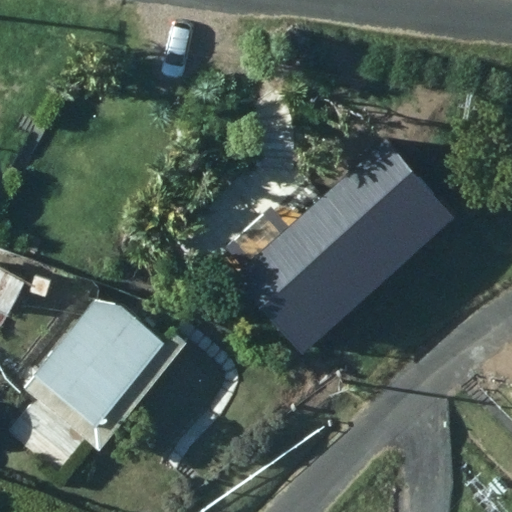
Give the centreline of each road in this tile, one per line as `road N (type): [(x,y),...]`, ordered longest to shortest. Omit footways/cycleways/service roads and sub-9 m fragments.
road 1 (residential): [(302,511),(406,401),(511,325)]
road 2 (residential): [(353,0),(511,20)]
